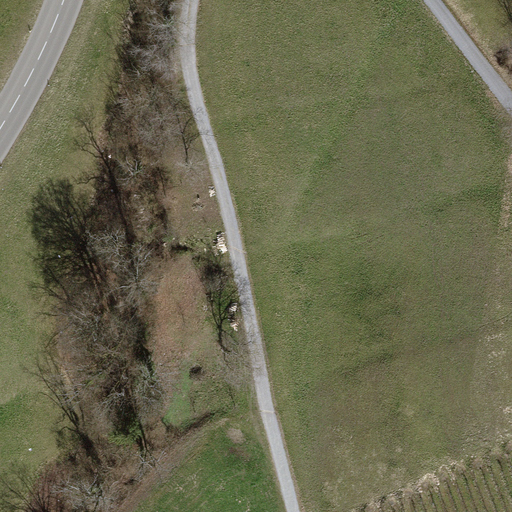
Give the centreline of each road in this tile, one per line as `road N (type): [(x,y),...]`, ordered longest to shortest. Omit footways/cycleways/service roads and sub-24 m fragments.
road 1 (track): [(293,511),(232,212),(189,71),(203,0)]
road 2 (tertiary): [(0,129),(64,0)]
road 3 (track): [(432,0),(511,105)]
